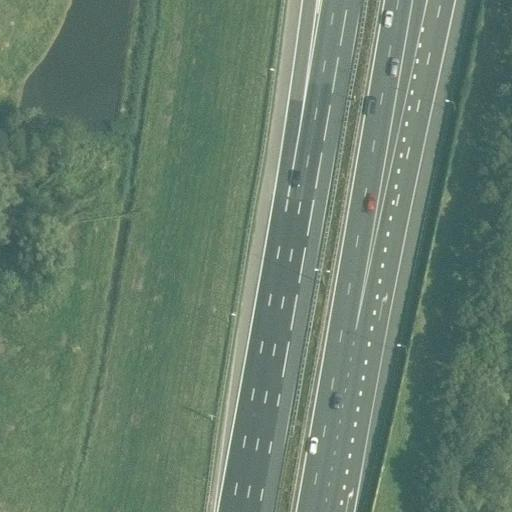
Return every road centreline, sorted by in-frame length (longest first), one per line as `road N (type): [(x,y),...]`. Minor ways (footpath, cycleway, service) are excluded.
road 1 (motorway): [(319,511),(405,0)]
road 2 (motorway): [(338,0),(291,267)]
road 3 (motorway): [(308,0),(285,161),(291,267)]
road 4 (motorway): [(291,267),(244,511)]
